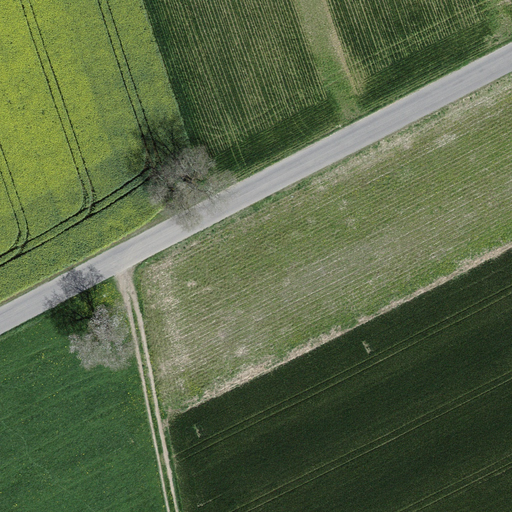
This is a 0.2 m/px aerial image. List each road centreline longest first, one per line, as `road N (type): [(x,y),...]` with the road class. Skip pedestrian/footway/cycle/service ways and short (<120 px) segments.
road 1 (unclassified): [(0,334),(511,67)]
road 2 (track): [(134,264),(174,511)]
